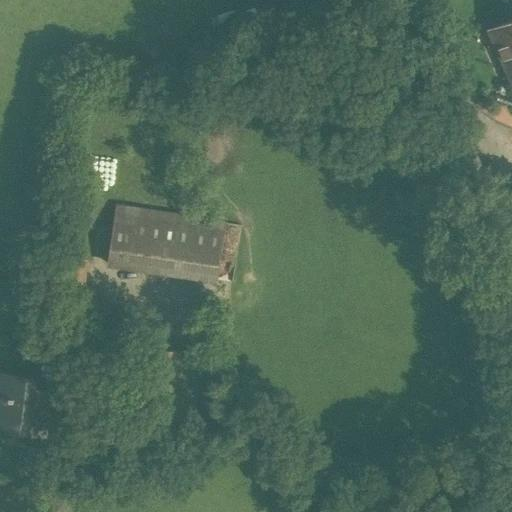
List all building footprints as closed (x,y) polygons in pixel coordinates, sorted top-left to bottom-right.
[(511,21),(483,34),(511,101),(511,21)] [(499,196),(467,133),(442,145),(474,209),(499,196)] [(224,222),(116,206),(108,265),(215,281),(224,222)] [(74,298),(59,297),(57,326),(71,327),(74,298)] [(199,360),(144,352),(135,417),(190,425),(199,360)] [(46,386),(0,379),(0,439),(38,444),(46,386)]
